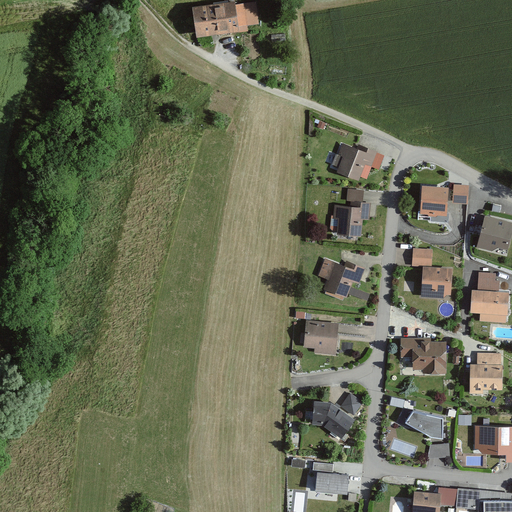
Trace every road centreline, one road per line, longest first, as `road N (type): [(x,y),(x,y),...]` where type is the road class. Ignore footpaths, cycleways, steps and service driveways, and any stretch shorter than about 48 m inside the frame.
road 1 (residential): [(511,478),(392,470),(375,466),(369,450),(396,146)]
road 2 (unclassified): [(187,46),(251,85),(396,146)]
road 3 (unclassified): [(396,146),(511,199)]
